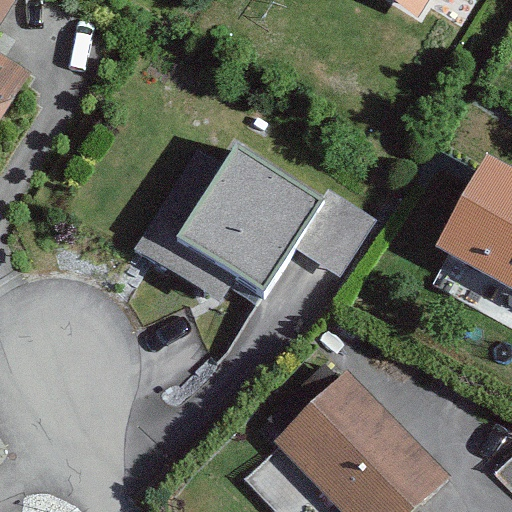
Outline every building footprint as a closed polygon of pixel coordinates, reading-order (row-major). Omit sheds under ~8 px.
[(0,0),(0,31),(19,0),(0,0)] [(435,0),(364,0),(415,32),(435,0)] [(0,125),(25,85),(0,69),(0,125)] [(321,200),(232,144),(219,165),(201,153),(138,252),(221,304),(237,279),(261,294),(321,200)] [(511,184),(484,169),(434,261),(511,302),(511,184)] [(417,511),(442,489),(342,386),(273,452),(331,511),(417,511)]
